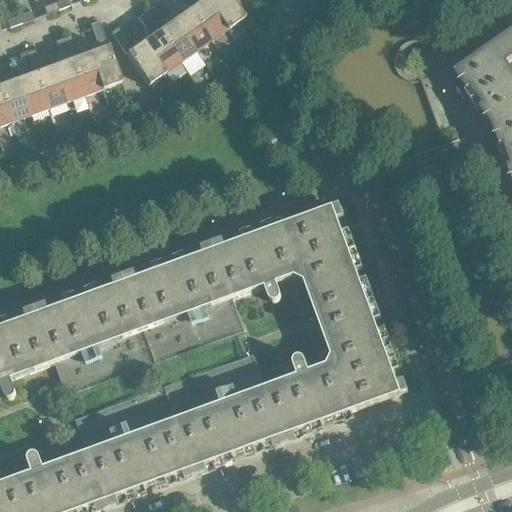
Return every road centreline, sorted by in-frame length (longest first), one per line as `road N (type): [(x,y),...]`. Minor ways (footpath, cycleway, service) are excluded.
road 1 (residential): [(184,511),(401,434)]
road 2 (residential): [(0,43),(126,0)]
